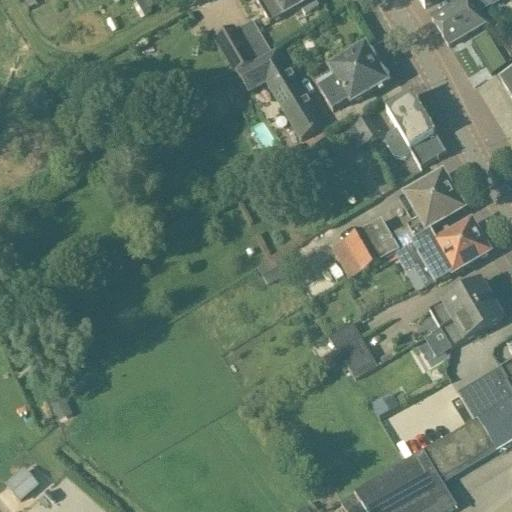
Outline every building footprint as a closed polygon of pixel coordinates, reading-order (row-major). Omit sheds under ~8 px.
[(313,0),(254,0),(271,27),(284,18),(285,20),(301,11),(305,19),(320,10),(313,0)] [(418,0),(425,11),(440,2),(438,0),(418,0)] [(484,0),(467,0),(432,22),(449,50),(486,28),(476,11),(487,4),(484,0)] [(214,42),(231,71),(210,84),(202,69),(188,78),(201,99),(235,78),(237,77),(237,78),(272,55),(253,24),(236,35),(233,31),(214,42)] [(489,62),(499,57),(491,40),(480,45),(489,62)] [(329,73),(331,76),(315,86),(320,93),(319,93),(333,117),(349,106),(351,109),(387,87),(385,83),(387,80),(383,75),(380,75),(366,51),(329,73)] [(277,52),(272,55),(237,78),(249,98),(266,88),(300,145),(325,130),(277,52)] [(511,78),(502,85),(511,100),(511,78)] [(165,84),(129,108),(132,113),(115,125),(129,146),(183,111),(165,84)] [(447,158),(436,140),(436,139),(413,99),(386,115),(397,134),(388,138),(386,146),(394,160),(403,163),(411,157),(420,173),(447,158)] [(370,119),(355,128),(366,147),(381,138),(370,119)] [(443,179),(407,200),(400,204),(413,226),(391,239),(382,224),(331,253),(349,284),(396,257),(432,236),(430,233),(463,214),(443,179)] [(472,227),(453,238),(471,268),(490,257),(472,227)] [(432,236),(396,257),(407,276),(414,272),(426,292),(434,287),(435,290),(453,279),(471,268),(453,238),(438,247),(432,236)] [(481,285),(443,307),(430,315),(441,334),(492,304),(491,302),(496,299),(487,283),(482,287),(481,285)] [(492,304),(441,334),(452,353),(503,323),(508,320),(499,304),(493,307),(492,304)] [(336,353),(360,339),(353,328),(329,342),(336,353)] [(378,371),(360,339),(336,353),(336,355),(338,354),(356,384),(378,371)] [(511,348),(508,350),(511,356),(511,365),(502,372),(511,388),(511,348)] [(458,398),(460,400),(451,405),(466,431),(511,403),(511,388),(502,372),(458,398)] [(511,403),(466,431),(355,499),(341,508),(344,511),(456,511),(457,511),(443,489),(511,447),(511,403)] [(25,472),(6,489),(22,507),(40,490),(25,472)]
